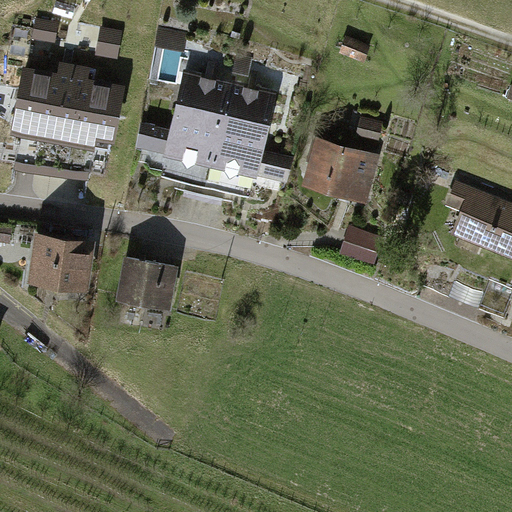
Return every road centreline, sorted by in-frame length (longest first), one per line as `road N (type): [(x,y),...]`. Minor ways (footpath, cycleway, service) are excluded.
road 1 (residential): [(511,351),(368,288),(215,240),(0,203)]
road 2 (track): [(511,41),(394,0)]
